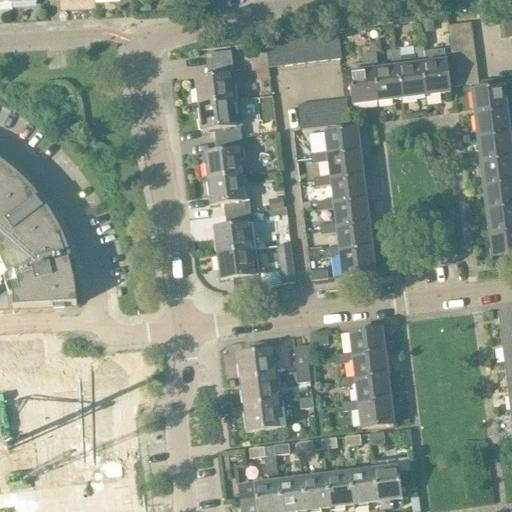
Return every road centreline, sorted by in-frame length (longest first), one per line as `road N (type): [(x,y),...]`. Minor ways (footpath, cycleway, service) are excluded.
road 1 (residential): [(181,330),(135,58),(139,43),(291,0)]
road 2 (residential): [(181,330),(511,289)]
road 3 (residential): [(185,511),(174,424),(186,376),(181,330)]
